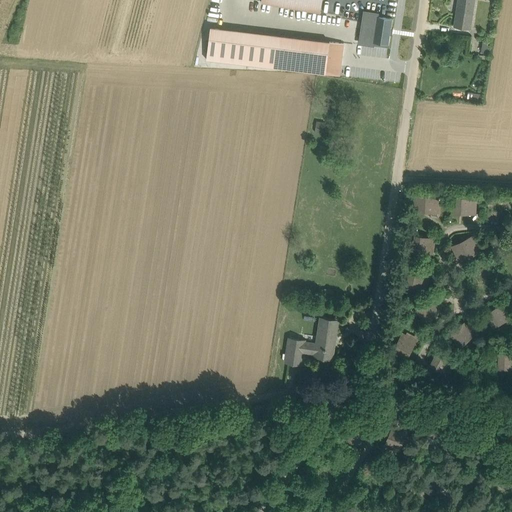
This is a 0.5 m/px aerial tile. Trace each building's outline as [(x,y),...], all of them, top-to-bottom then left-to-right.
[(261,0),(261,2),(319,13),(321,0),(261,0)] [(470,28),(474,0),(458,0),(454,26),(470,28)] [(360,40),(388,45),(392,20),(376,17),(375,25),(364,24),(363,30),(361,30),(360,40)] [(344,43),(330,41),(220,27),(211,26),(207,59),(326,74),(340,75),(344,43)] [(488,54),(490,43),(482,42),(480,52),(488,54)] [(481,93),(468,91),(467,99),(480,100),(481,93)] [(317,120),(315,132),(324,133),(326,122),(317,120)] [(415,209),(440,211),(440,200),(438,200),(439,197),(416,196),(415,209)] [(454,212),(476,214),(477,202),(474,201),(474,198),(455,196),(454,212)] [(410,251),(433,254),(435,241),(433,241),(433,236),(412,234),(410,251)] [(459,258),(480,248),(475,239),(474,240),(472,236),(453,245),(459,258)] [(405,283),(416,285),(426,287),(428,277),(427,277),(428,271),(407,268),(405,283)] [(323,296),(332,297),(333,290),(324,288),(323,296)] [(415,311),(425,323),(446,306),(438,297),(436,299),(433,296),(415,311)] [(488,312),(492,321),(494,325),(511,316),(511,314),(507,305),(504,306),(503,304),(488,312)] [(315,356),(332,358),(338,319),(320,316),(315,343),(305,342),(305,340),(289,338),(286,361),(301,364),(303,351),(315,353),(315,356)] [(469,323),(466,325),(464,323),(451,334),(461,346),(477,332),(469,323)] [(407,357),(417,337),(404,330),(394,350),(407,357)] [(511,351),(498,352),(498,368),(511,368),(511,351)] [(431,364),(440,369),(447,372),(453,360),(438,352),(431,364)] [(345,435),(353,440),(357,443),(369,426),(358,417),(349,430),(347,429),(345,433),(346,434),(345,435)] [(441,441),(448,428),(433,420),(426,434),(441,441)] [(399,449),(407,431),(392,425),(384,442),(399,449)] [(511,490),(511,473),(506,471),(499,485),(511,490)] [(433,495),(442,482),(428,473),(419,486),(433,495)]
